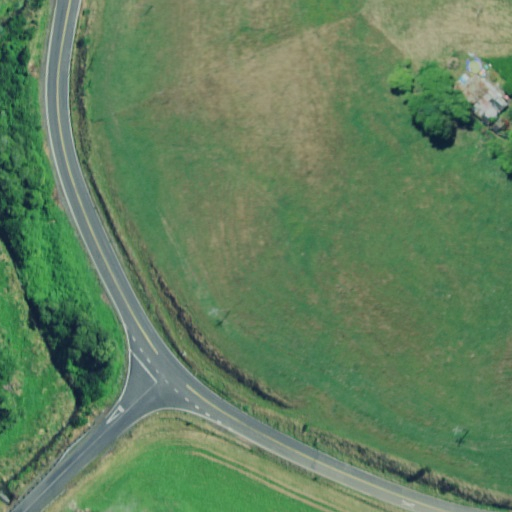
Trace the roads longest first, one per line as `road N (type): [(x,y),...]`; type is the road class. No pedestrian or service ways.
road 1 (tertiary): [(69,0),(57,103),(74,182),(119,292),(169,370)]
road 2 (tertiary): [(169,370),(384,491),(444,511)]
road 3 (tertiary): [(169,370),(30,511)]
